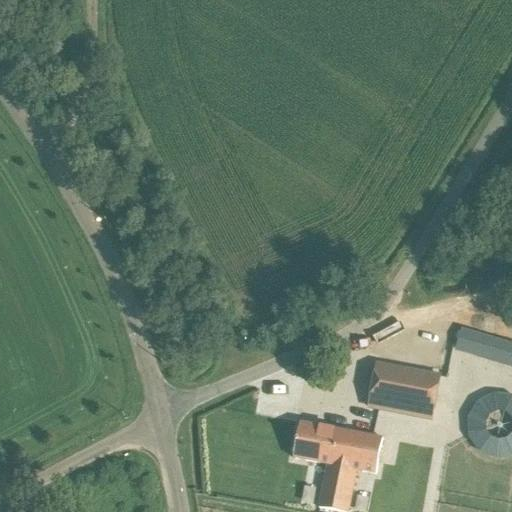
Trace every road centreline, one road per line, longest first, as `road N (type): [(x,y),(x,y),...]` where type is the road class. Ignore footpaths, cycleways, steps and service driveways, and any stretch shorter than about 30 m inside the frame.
road 1 (unclassified): [(160,421),(368,320),(402,281),(511,101)]
road 2 (unclassified): [(50,149),(101,239),(160,421)]
road 3 (unclassified): [(0,502),(160,421)]
road 4 (unclassified): [(92,0),(82,87),(50,149)]
